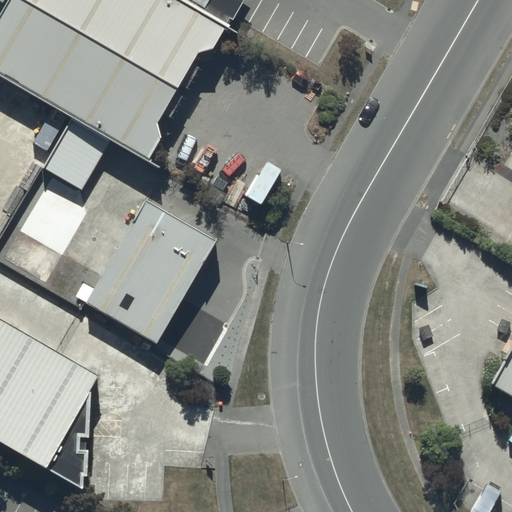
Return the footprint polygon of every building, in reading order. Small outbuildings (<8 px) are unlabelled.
[(206,0),(0,0),(0,61),(127,136),(206,0)] [(82,189),(109,140),(71,119),(44,168),(82,189)] [(216,237),(144,197),(92,288),(87,284),(79,298),(156,342),(216,237)] [(511,286),(471,357),(511,380),(511,286)] [(81,346),(0,299),(0,432),(23,445),(81,346)]
